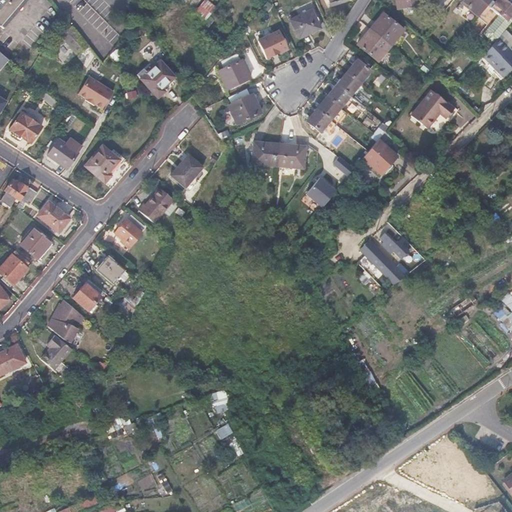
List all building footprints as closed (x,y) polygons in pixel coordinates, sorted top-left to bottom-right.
[(0,0),(0,24),(20,0),(0,0)] [(205,21),(216,8),(206,0),(204,0),(194,13),(205,21)] [(422,5),(421,0),(394,0),(396,9),(422,5)] [(465,8),(476,18),(490,0),(463,0),(462,2),(467,6),(465,8)] [(503,31),(511,20),(511,7),(507,4),(509,0),(497,0),(493,5),(501,12),(493,22),(503,31)] [(319,28),(311,10),(290,20),(298,38),(319,28)] [(369,30),(390,47),(403,31),(382,14),(369,30)] [(57,27),(56,29),(61,36),(49,46),(64,64),(81,50),(85,54),(90,50),(67,20),(58,28),(57,27)] [(377,62),(390,47),(369,30),(356,45),(377,62)] [(287,49),(278,31),(257,41),(266,59),(287,49)] [(511,51),(497,38),(481,57),(503,76),(511,67),(511,51)] [(249,78),(241,60),(217,71),(226,89),(249,78)] [(155,95),(174,78),(159,62),(140,79),(155,95)] [(346,74),(359,85),(369,73),(356,62),(346,74)] [(26,75),(41,88),(49,78),(35,66),(26,75)] [(336,86),(350,97),(359,85),(346,74),(336,86)] [(112,93),(87,76),(76,93),(84,98),(84,99),(92,105),(93,104),(101,109),(112,93)] [(326,99),(340,109),(350,97),(336,86),(326,99)] [(51,105),(55,100),(41,88),(36,93),(51,105)] [(411,98),(415,93),(408,88),(405,93),(411,98)] [(446,117),(453,108),(431,90),(411,115),(427,128),(439,112),(446,117)] [(260,112),(252,94),(228,105),(237,124),(260,112)] [(317,110),(330,121),(340,109),(326,99),(317,110)] [(320,133),(330,121),(317,110),(307,122),(320,133)] [(68,112),(59,125),(66,129),(75,117),(75,116),(68,111),(68,112)] [(29,143),(40,127),(18,113),(8,129),(29,143)] [(210,140),(220,154),(225,145),(221,140),(218,134),(210,140)] [(368,151),(361,159),(380,175),(397,155),(378,138),(377,139),(368,151)] [(46,155),(66,169),(77,154),(70,149),(58,140),(46,155)] [(250,164),(277,167),(279,145),(253,141),(250,164)] [(70,149),(77,154),(80,150),(72,145),(70,149)] [(279,145),(277,167),(302,170),(305,148),(279,145)] [(101,182),(119,163),(104,148),(85,166),(101,182)] [(184,189),(202,168),(187,155),(169,176),(184,189)] [(441,186),(445,191),(450,186),(455,191),(460,185),(446,170),(440,176),(445,181),(441,186)] [(473,193),(484,184),(472,171),(463,180),(473,193)] [(25,187),(26,186),(20,182),(19,184),(14,181),(13,182),(10,180),(3,191),(4,192),(0,197),(4,199),(2,203),(9,208),(14,199),(17,200),(26,189),(25,187)] [(36,192),(28,187),(20,199),(27,204),(36,192)] [(151,222),(171,199),(158,187),(144,204),(142,203),(136,210),(151,222)] [(57,233),(68,219),(47,202),(35,216),(57,233)] [(135,229),(139,224),(130,216),(126,220),(125,219),(114,233),(121,239),(119,242),(127,249),(141,234),(135,229)] [(34,259),(49,243),(32,229),(18,246),(34,259)] [(406,252),(385,232),(379,238),(383,242),(381,245),(390,253),(393,251),(400,258),(406,252)] [(356,262),(385,291),(393,285),(385,277),(396,267),(369,240),(364,244),(374,255),(369,260),(363,255),(356,262)] [(359,249),(363,255),(369,260),(374,255),(364,244),(359,249)] [(413,256),(416,252),(408,244),(405,247),(413,256)] [(0,275),(11,285),(26,269),(10,255),(0,266),(0,275)] [(110,283),(121,270),(107,257),(96,270),(110,283)] [(399,264),(396,267),(398,269),(405,276),(408,273),(399,264)] [(394,273),(401,279),(405,276),(398,269),(394,273)] [(95,285),(86,278),(82,283),(84,284),(91,290),(95,285)] [(87,310),(103,292),(95,285),(91,290),(84,284),(71,298),(87,310)] [(0,306),(8,300),(0,289),(0,306)] [(119,305),(131,315),(136,307),(125,298),(119,305)] [(59,305),(52,318),(55,320),(62,309),(66,303),(63,301),(59,305)] [(77,320),(81,315),(66,303),(62,309),(55,320),(52,318),(47,325),(61,337),(69,342),(77,328),(70,324),(74,318),(77,320)] [(179,335),(165,308),(150,316),(164,343),(179,335)] [(53,369),(70,348),(54,335),(46,344),(50,348),(40,358),(53,369)] [(0,373),(24,362),(15,345),(0,352),(0,373)] [(100,374),(135,361),(133,355),(118,361),(116,360),(118,357),(113,354),(105,365),(100,374)] [(450,440),(406,463),(413,478),(457,455),(450,440)] [(81,511),(100,504),(97,495),(59,511),(81,511)]
